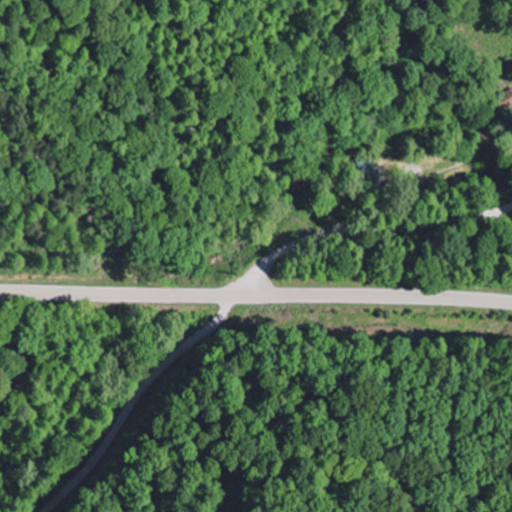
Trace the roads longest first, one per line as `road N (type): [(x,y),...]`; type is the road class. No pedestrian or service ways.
road 1 (secondary): [(511,303),(0,290)]
road 2 (residential): [(239,296),(266,266),(311,242),(452,225),(511,206)]
road 3 (residential): [(239,296),(153,382),(97,462),(49,511)]
